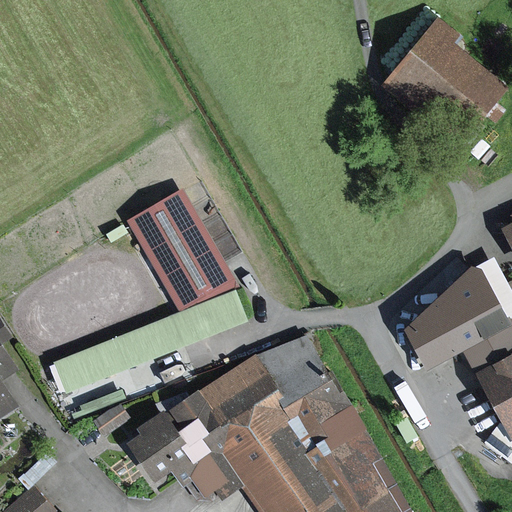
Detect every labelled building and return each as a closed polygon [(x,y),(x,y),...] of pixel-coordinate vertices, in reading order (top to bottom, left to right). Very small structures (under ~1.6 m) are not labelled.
[(506,79),(437,23),(384,87),(453,143),(506,79)] [(226,287),(174,198),(126,225),(179,315),(226,287)] [(511,220),(487,234),(510,276),(511,275),(511,220)] [(483,328),(458,283),(417,306),(442,351),(483,328)] [(250,360),(195,390),(222,437),(276,406),(250,360)] [(511,442),(511,368),(470,390),(500,449),(511,442)] [(0,412),(19,400),(0,371),(0,412)] [(403,511),(321,382),(218,447),(258,511),(403,511)] [(0,511),(50,511),(25,481),(0,502),(0,511)]
